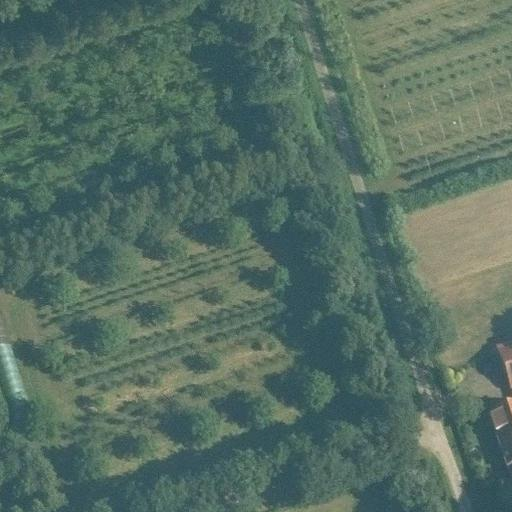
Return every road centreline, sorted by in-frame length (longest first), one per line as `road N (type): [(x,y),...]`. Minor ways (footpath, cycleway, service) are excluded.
road 1 (track): [(466,511),(301,0)]
road 2 (track): [(212,511),(439,434)]
